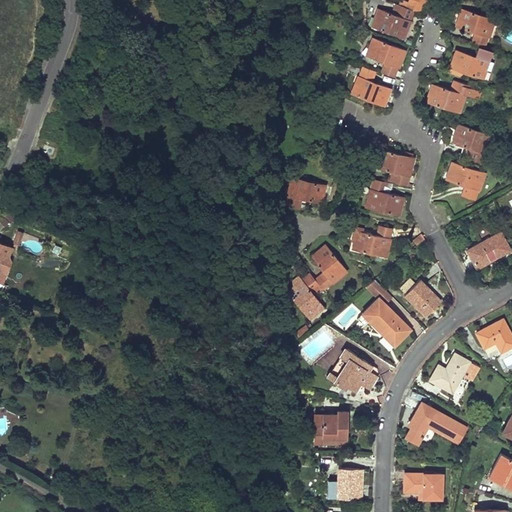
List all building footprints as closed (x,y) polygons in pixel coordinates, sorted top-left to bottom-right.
[(421,11),(424,2),(418,0),(409,0),(407,6),(421,11)] [(400,5),(397,14),(411,20),(414,10),(400,5)] [(489,37),(495,19),(462,8),(458,18),(462,20),(460,27),(475,32),(489,37)] [(375,14),(371,25),(404,38),(408,27),(411,20),(397,14),(382,9),(379,16),(375,14)] [(486,46),(489,37),(475,32),(471,41),(486,46)] [(400,63),(405,49),(373,37),(369,47),(373,49),(371,56),(385,62),(398,67),(400,63)] [(478,46),(475,56),(485,59),(489,60),(492,51),(478,46)] [(450,67),(448,73),(461,77),(463,72),(483,79),(487,67),(483,66),(485,59),(475,56),(456,49),(451,62),(450,67)] [(395,76),(398,67),(385,62),(381,71),(395,76)] [(362,66),(359,74),(363,76),(372,80),(376,71),(362,66)] [(355,83),(351,93),(383,105),(387,96),(391,87),(372,80),(363,76),(359,84),(355,83)] [(454,79),(451,89),(466,93),(468,88),(469,84),(454,79)] [(429,90),(426,101),(460,112),(466,93),(451,89),(436,84),(433,91),(429,90)] [(468,88),(466,93),(479,98),(481,92),(468,88)] [(485,153),(491,135),(458,123),(454,134),(459,136),(456,143),(470,148),(485,153)] [(409,175),(414,156),(380,148),(377,158),(381,159),(379,167),(395,171),(409,175)] [(467,157),(482,162),(485,153),(470,148),(467,157)] [(478,191),(485,172),(452,161),(448,171),(453,173),(450,181),(464,186),(478,191)] [(406,185),(409,175),(395,171),(392,181),(406,185)] [(325,184),(291,176),(287,195),(302,198),(317,202),(318,194),(322,195),(323,191),(325,184)] [(372,178),(369,187),(384,191),(387,182),(372,178)] [(461,195),(475,200),(478,191),(464,186),(461,195)] [(369,187),(365,206),(399,215),(402,203),(398,202),(399,195),(384,191),(369,187)] [(287,195),(284,205),(299,209),(302,198),(287,195)] [(377,224),(375,234),(390,238),(391,233),(392,228),(377,224)] [(19,243),(23,232),(18,230),(13,241),(19,243)] [(354,237),(351,248),(385,257),(390,238),(375,234),(361,230),(359,238),(354,237)] [(420,232),(411,238),(416,244),(424,238),(420,232)] [(500,232),(467,249),(477,267),(498,256),(510,249),(500,232)] [(347,271),(325,244),(321,247),(316,252),(319,255),(313,259),(322,272),(331,283),(347,271)] [(324,289),(331,283),(322,272),(315,278),(324,289)] [(309,274),(302,280),(304,283),(311,291),(319,286),(309,274)] [(414,284),(410,279),(400,289),(404,293),(414,284)] [(403,295),(425,316),(431,310),(441,300),(419,279),(414,284),(404,293),(403,295)] [(302,280),(295,285),(298,288),(304,283),(302,280)] [(295,285),(287,291),(308,319),(324,307),(311,291),(304,283),(298,288),(295,285)] [(385,329),(397,342),(402,337),(410,329),(385,304),(375,313),(370,318),(368,319),(381,333),(385,329)] [(375,313),(371,308),(366,313),(370,318),(375,313)] [(489,326),(476,333),(484,348),(495,342),(501,352),(511,346),(511,336),(503,319),(489,326)] [(385,329),(381,333),(393,346),(397,342),(385,329)] [(371,365),(345,348),(340,357),(349,362),(343,371),(341,370),(337,376),(333,381),(343,388),(345,385),(355,391),(360,383),(363,378),(371,384),(374,379),(377,375),(369,369),(371,365)] [(434,369),(429,379),(451,393),(462,375),(469,363),(470,362),(454,353),(445,368),(437,364),(434,369)] [(469,363),(462,375),(471,379),(478,368),(469,363)] [(330,371),(326,377),(333,381),(337,376),(330,371)] [(363,378),(360,383),(368,389),(371,384),(363,378)] [(427,426),(458,444),(467,428),(421,402),(414,413),(416,414),(409,425),(412,426),(405,436),(417,443),(427,426)] [(511,411),(501,432),(511,437),(511,411)] [(337,415),(315,414),(314,425),(314,442),(322,442),(322,436),(346,437),(346,430),(347,415),(337,415)] [(511,459),(501,454),(489,478),(511,489),(511,459)] [(336,497),(357,499),(358,484),(359,469),(338,467),(337,487),(336,497)] [(442,474),(404,473),(404,486),(404,491),(422,491),(422,498),(441,498),(442,474)]
